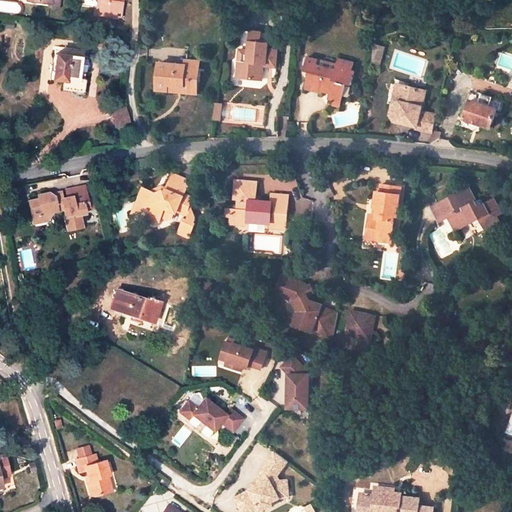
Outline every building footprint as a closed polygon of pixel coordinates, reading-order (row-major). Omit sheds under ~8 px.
[(101,0),(98,0),(96,0),(95,15),(112,17),(114,2),(119,3),(118,0),(101,0)] [(242,51),(241,63),(239,78),(256,80),(257,74),(265,75),(266,66),(270,66),(270,61),(279,62),(280,51),(270,50),(271,43),(263,43),(264,33),(252,32),(250,52),(242,51)] [(85,50),(56,47),(52,80),(65,81),(64,89),(84,91),(88,57),(85,56),(85,50)] [(375,47),(373,62),(381,63),(384,48),(375,47)] [(325,87),(332,89),(330,99),(334,100),(332,105),(342,108),(344,98),(341,93),(343,86),(350,84),(355,61),(339,57),(338,63),(337,68),(319,64),(320,58),(309,56),(307,65),(306,71),(310,72),(306,90),(323,94),(325,87)] [(319,64),(337,68),(338,63),(320,58),(319,64)] [(186,65),(159,63),(156,89),(167,90),(168,84),(184,86),(183,92),(197,93),(198,80),(193,80),(194,68),(199,68),(200,62),(186,61),(186,65)] [(396,85),(392,99),(390,108),(392,108),(399,104),(402,92),(409,88),(396,85)] [(402,92),(399,104),(392,108),(390,118),(392,122),(417,127),(416,129),(432,133),(436,115),(424,112),(422,109),(424,102),(421,101),(424,91),(409,88),(402,92)] [(475,91),(466,119),(492,128),(498,111),(502,112),(505,102),(475,91)] [(223,103),(216,103),(214,119),(222,119),(223,103)] [(111,112),(114,126),(130,122),(126,108),(111,112)] [(163,189),(157,192),(145,187),(141,197),(148,200),(150,205),(148,209),(151,210),(150,214),(152,219),(158,221),(162,220),(164,215),(170,217),(174,216),(176,210),(179,208),(188,212),(190,208),(194,196),(186,192),(191,179),(173,172),(166,190),(163,189)] [(270,202),(255,201),(257,182),(234,180),(233,202),(236,202),(236,209),(231,208),(230,215),(230,224),(247,225),(250,222),(267,223),(270,224),(270,220),(287,221),(288,195),(271,194),(270,202)] [(378,209),(377,217),(370,217),(369,230),(373,231),(372,242),(393,244),(396,218),(400,218),(403,189),(383,186),(382,194),(377,193),(375,209),(378,209)] [(84,210),(83,205),(88,204),(84,187),(69,190),(70,196),(59,198),(61,207),(66,228),(81,224),(78,212),(84,210)] [(457,230),(481,217),(485,226),(500,218),(498,214),(502,212),(495,198),(485,204),(482,198),(477,201),(469,188),(433,208),(441,222),(450,217),(457,230)] [(45,219),(51,209),(55,209),(53,199),(53,196),(47,192),(37,194),(38,197),(27,199),(31,216),(38,215),(45,219)] [(141,197),(135,212),(152,219),(150,214),(151,210),(148,209),(150,205),(148,200),(141,197)] [(195,210),(193,209),(191,213),(189,217),(187,216),(181,230),(192,234),(197,220),(196,220),(198,215),(198,213),(197,211),(196,210),(195,210)] [(489,232),(503,224),(500,218),(485,226),(489,232)] [(267,227),(286,228),(287,221),(270,220),(270,224),(267,223),(267,227)] [(305,282),(280,274),(275,289),(282,291),(285,297),(293,299),(298,310),(295,320),(296,320),(294,327),(312,333),(313,331),(334,337),(338,310),(322,305),(323,302),(314,300),(310,293),(306,285),(305,282)] [(116,289),(110,308),(153,322),(160,301),(148,297),(147,299),(116,289)] [(370,314),(350,310),(347,330),(367,333),(370,314)] [(375,314),(370,314),(367,333),(372,334),(375,314)] [(295,320),(290,319),(288,326),(294,327),(296,320),(295,320)] [(226,342),(223,352),(226,353),(229,357),(228,361),(226,366),(237,369),(238,364),(243,366),(251,368),(252,365),(262,369),(267,352),(255,348),(254,349),(234,343),(233,344),(226,342)] [(223,352),(220,359),(228,361),(229,357),(226,353),(223,352)] [(290,373),(288,407),(309,408),(311,374),(308,374),(308,370),(294,355),(283,366),(290,373)] [(187,399),(194,404),(199,398),(192,393),(187,399)] [(185,398),(177,409),(186,416),(189,411),(211,427),(218,418),(231,427),(240,414),(227,405),(223,411),(201,395),(194,404),(185,398)] [(279,480),(276,475),(287,460),(274,451),(258,474),(260,478),(262,482),(253,487),(248,489),(249,490),(234,497),(241,511),(245,511),(258,505),(260,510),(272,504),(271,502),(279,497),(276,491),(280,489),(288,488),(287,480),(279,480)] [(85,469),(88,478),(85,478),(89,496),(108,490),(103,475),(107,473),(109,473),(105,459),(97,461),(94,452),(75,457),(78,471),(85,469)] [(260,478),(251,483),(253,487),(262,482),(260,478)] [(434,511),(434,508),(419,506),(420,499),(395,496),(396,489),(376,487),(375,495),(363,493),(361,511),(363,511),(434,511)] [(280,489),(276,491),(279,497),(288,496),(288,488),(280,489)] [(314,511),(316,511),(311,503),(305,506),(307,511),(314,511)]
